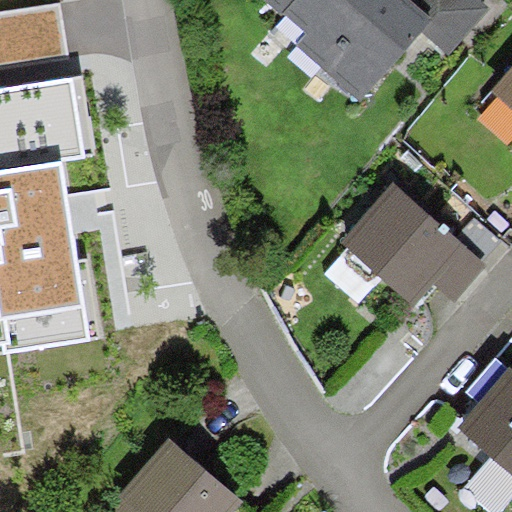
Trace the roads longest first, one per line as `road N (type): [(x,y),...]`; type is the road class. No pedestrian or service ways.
road 1 (residential): [(331,476),(218,304),(160,162),(136,0)]
road 2 (residential): [(331,476),(511,276)]
